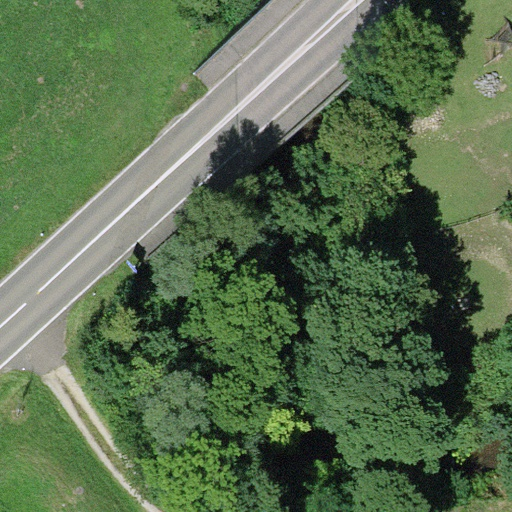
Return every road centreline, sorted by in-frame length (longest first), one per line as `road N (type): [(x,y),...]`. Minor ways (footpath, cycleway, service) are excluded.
road 1 (secondary): [(358,0),(0,330)]
road 2 (track): [(16,316),(80,425),(156,511)]
